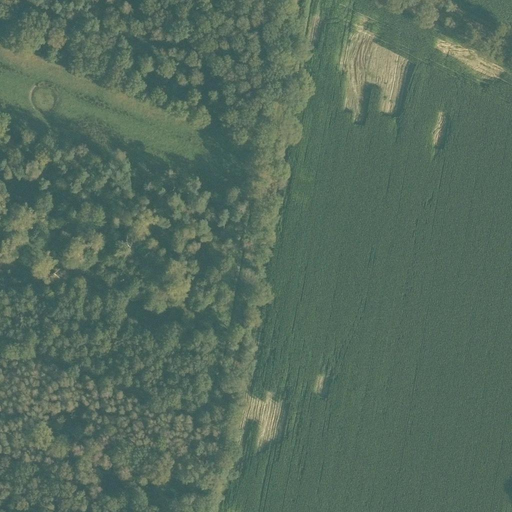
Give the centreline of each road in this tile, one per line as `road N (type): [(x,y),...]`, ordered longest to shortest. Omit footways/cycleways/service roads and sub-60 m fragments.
road 1 (track): [(274,141),(206,511)]
road 2 (track): [(300,0),(274,141)]
